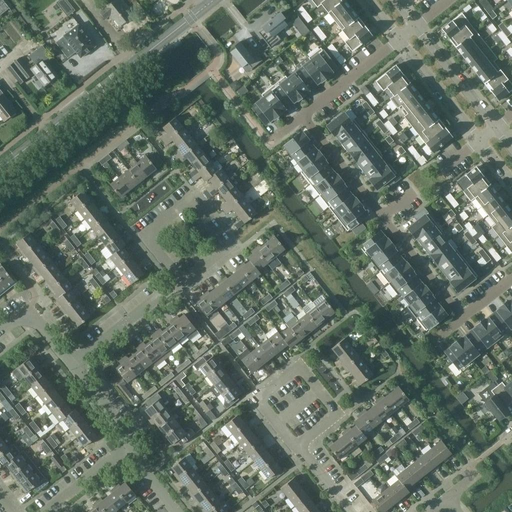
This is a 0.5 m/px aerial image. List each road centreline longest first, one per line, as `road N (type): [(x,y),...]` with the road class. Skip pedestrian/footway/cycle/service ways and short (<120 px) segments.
road 1 (tertiary): [(0,169),(214,0)]
road 2 (residential): [(177,284),(231,243),(193,196),(140,239),(163,267)]
road 3 (residential): [(463,321),(380,215)]
road 4 (residential): [(499,128),(416,24)]
road 5 (residential): [(396,40),(479,140)]
road 6 (residential): [(380,215),(303,117)]
road 7 (residential): [(177,284),(80,358)]
road 8 (residential): [(303,117),(396,40)]
